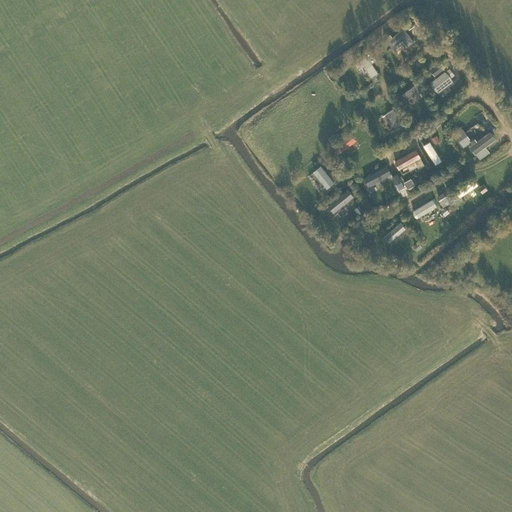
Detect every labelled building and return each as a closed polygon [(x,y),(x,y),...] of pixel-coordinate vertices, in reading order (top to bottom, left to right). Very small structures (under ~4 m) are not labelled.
[(395,45),(406,38),(409,43),(416,38),(406,22),(387,34),(395,45)] [(374,57),(378,54),(372,45),(361,53),(373,71),(380,67),(374,57)] [(431,78),(439,88),(455,77),(447,66),(431,78)] [(373,72),(377,77),(383,72),(379,68),(373,72)] [(419,77),(402,89),(407,96),(424,85),(419,77)] [(380,112),(390,129),(405,121),(395,104),(380,112)] [(492,123),(476,132),(478,135),(471,139),(476,148),(498,136),(492,123)] [(340,150),(359,135),(353,128),(334,142),(340,150)] [(468,130),(462,135),(467,141),(473,136),(468,130)] [(436,160),(444,156),(432,136),(425,140),(436,160)] [(400,164),(409,160),(412,165),(426,158),(419,144),(396,155),(400,164)] [(322,160),(315,166),(329,183),(337,177),(322,160)] [(362,174),(366,183),(394,170),(389,161),(362,174)] [(461,192),(480,180),(477,174),(458,186),(461,192)] [(330,200),(336,207),(356,191),(350,183),(330,200)] [(421,209),(438,203),(436,197),(419,203),(421,209)] [(449,197),(441,200),(445,211),(454,207),(449,197)] [(393,236),(408,222),(402,216),(387,229),(393,236)]
